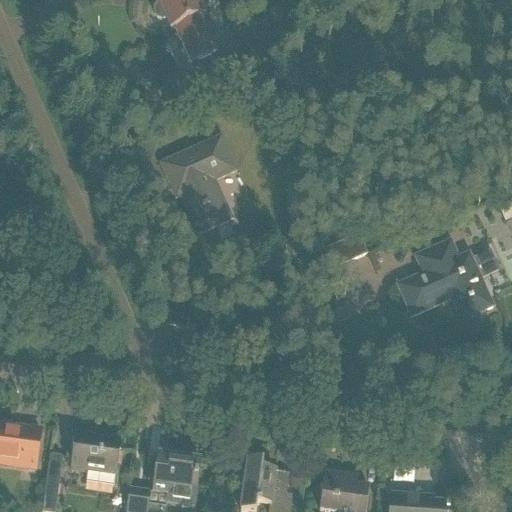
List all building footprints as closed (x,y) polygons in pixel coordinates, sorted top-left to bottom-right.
[(216,53),(209,36),(200,18),(204,16),(196,0),(156,0),(158,3),(156,4),(155,5),(154,6),(153,10),(153,14),(156,18),(158,20),(161,20),(164,20),(165,19),(171,31),(174,29),(190,65),(216,53)] [(221,138),(160,166),(170,190),(175,188),(197,237),(232,221),(212,178),(234,169),(221,138)] [(511,203),(499,209),(505,223),(511,219),(511,203)] [(358,236),(345,242),(354,261),(367,256),(358,236)] [(451,300),(458,315),(458,317),(459,319),(461,321),(462,322),(463,322),(464,323),(466,324),(467,324),(469,324),(471,324),(473,323),(475,322),(476,321),(477,320),(479,318),(479,317),(480,316),(480,314),(492,308),(471,261),(460,265),(450,243),(415,258),(423,276),(397,287),(411,318),(451,300)] [(0,426),(0,460),(27,464),(26,471),(34,472),(40,432),(0,426)] [(113,488),(115,475),(119,443),(76,437),(71,473),(85,475),(87,475),(86,484),(113,488)] [(49,455),(45,480),(40,511),(54,511),(62,457),(49,455)] [(193,510),(195,494),(200,462),(170,458),(169,460),(158,458),(153,495),(168,497),(167,506),(193,510)] [(288,511),(290,496),(272,494),(275,473),(262,471),(263,464),(247,462),(240,511),(255,511),(257,506),(269,508),(268,511),(288,511)] [(325,473),(319,511),(365,511),(369,489),(357,487),(358,478),(325,473)] [(126,511),(146,511),(150,492),(130,489),(126,511)] [(424,499),(392,497),(390,511),(449,511),(450,507),(424,505),(424,499)]
